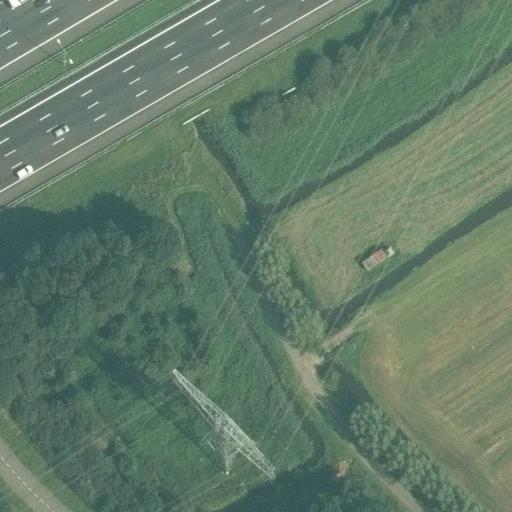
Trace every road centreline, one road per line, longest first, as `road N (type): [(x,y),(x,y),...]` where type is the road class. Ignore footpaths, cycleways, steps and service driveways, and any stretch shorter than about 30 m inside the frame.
road 1 (track): [(424,511),(347,435),(298,367),(239,238)]
road 2 (motorway): [(0,159),(276,0)]
